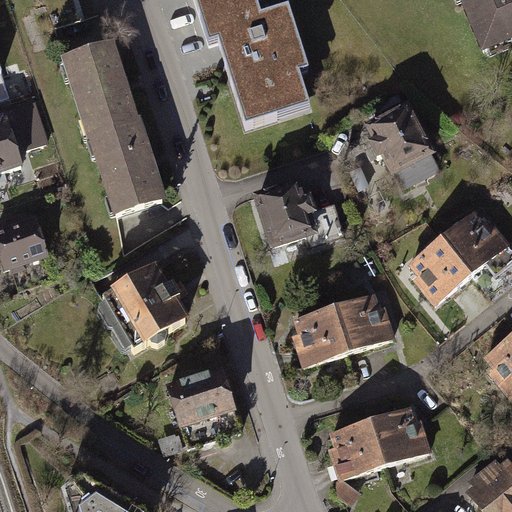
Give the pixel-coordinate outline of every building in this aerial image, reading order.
[(220,48),(247,136),(310,117),(300,84),(310,81),(290,15),(261,23),(254,0),(199,0),(193,2),(209,52),(220,48)] [(511,0),(455,0),(479,57),(511,42),(511,0)] [(65,69),(88,141),(142,124),(119,52),(65,69)] [(0,102),(9,99),(0,71),(0,102)] [(13,112),(27,153),(47,146),(33,105),(13,112)] [(403,105),(363,128),(389,174),(429,150),(403,105)] [(164,196),(142,124),(88,141),(110,213),(164,196)] [(0,176),(21,169),(7,125),(0,127),(0,176)] [(299,177),(251,193),(269,248),(317,231),(299,177)] [(471,210),(436,240),(468,279),(507,246),(485,219),(482,222),(471,210)] [(37,223),(0,235),(0,256),(8,279),(51,264),(37,223)] [(468,279),(436,240),(406,265),(417,278),(412,281),(434,307),(468,279)] [(149,263),(104,290),(138,345),(183,318),(149,263)] [(373,294),(330,308),(344,355),(393,339),(383,308),(378,309),(373,294)] [(301,368),(344,355),(330,308),(292,320),(297,336),(292,338),(301,368)] [(511,396),(511,332),(481,357),(492,370),(488,373),(509,399),(511,396)] [(220,368),(163,387),(178,430),(235,411),(220,368)] [(410,409),(364,423),(379,470),(429,454),(419,423),(414,424),(410,409)] [(337,483),(379,470),(364,423),(328,435),(333,451),(328,453),(337,483)] [(166,457),(185,454),(183,440),(164,444),(166,457)] [(464,492),(480,511),(511,511),(511,467),(507,461),(501,466),(496,460),(467,484),(470,488),(464,492)] [(137,511),(77,472),(58,487),(65,511),(137,511)]
